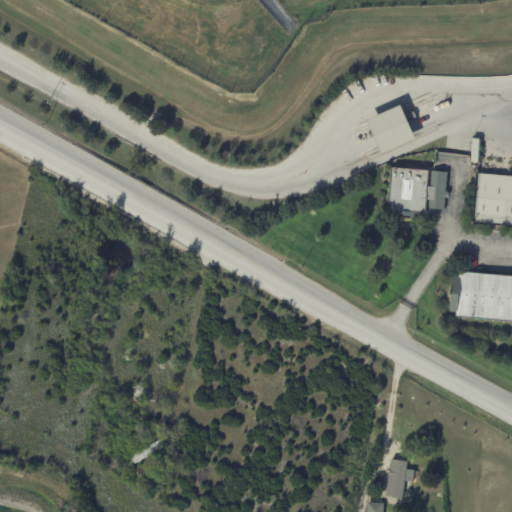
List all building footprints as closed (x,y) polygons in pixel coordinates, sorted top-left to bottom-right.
[(401,105),(415,138),(382,153),(367,120),(400,105),(401,105)] [(478,163),(471,162),(473,138),(480,139),(478,163)] [(402,168),(430,171),(428,187),(432,187),(433,171),(448,172),(447,192),(449,192),(449,198),(446,198),(445,210),(430,209),(431,200),(428,200),(426,214),(418,213),(417,219),(389,217),(393,168),(402,168)] [(511,224),(475,221),(479,174),(511,176),(511,224)] [(511,276),(511,321),(456,317),(456,313),(450,312),(453,276),(459,277),(460,272),(511,276)] [(162,439),(166,447),(130,466),(126,459),(162,439)] [(401,457),(401,459),(406,459),(405,468),(413,468),(412,481),(407,481),(406,504),(387,503),(389,458),(391,459),(392,454),(401,454),(401,457)] [(384,511),(385,502),(367,502),(367,511),(384,511)]
